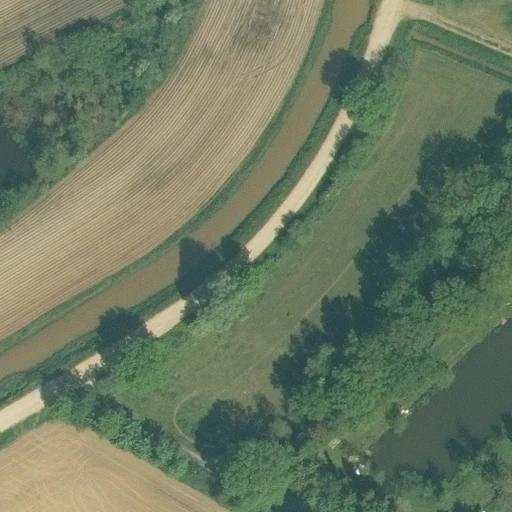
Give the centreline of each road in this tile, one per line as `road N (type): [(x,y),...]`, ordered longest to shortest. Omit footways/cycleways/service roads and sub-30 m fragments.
road 1 (track): [(397,0),(348,134),(299,206),(220,290),(159,336),(0,429)]
road 2 (track): [(395,5),(511,48)]
